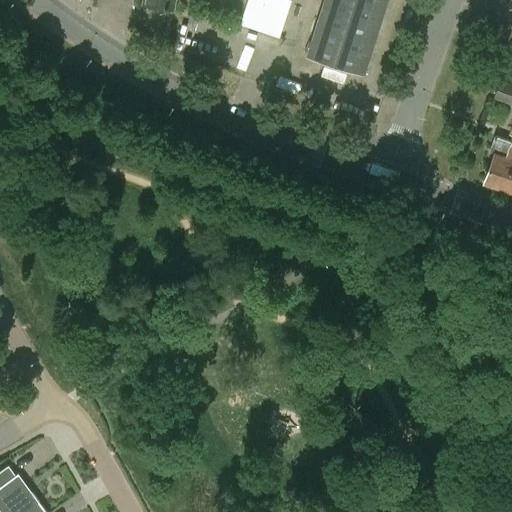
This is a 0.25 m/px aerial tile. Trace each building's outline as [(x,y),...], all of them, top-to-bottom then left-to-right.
[(174,10),(175,0),(144,0),(144,4),(174,10)] [(325,0),(308,54),(365,73),(388,0),(325,0)] [(511,78),(502,75),(501,79),(494,98),(511,104),(511,78)] [(490,152),(495,153),(484,183),(503,190),(511,164),(511,125),(509,134),(511,135),(511,137),(511,141),(495,136),(490,152)] [(511,164),(503,190),(511,193),(511,164)] [(0,471),(0,505),(5,511),(50,511),(20,471),(15,474),(9,465),(0,471)]
